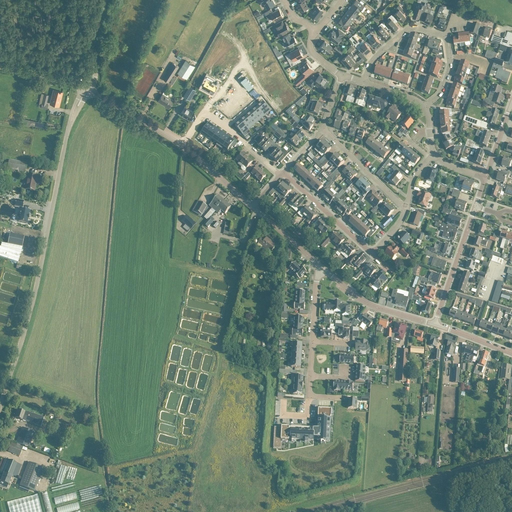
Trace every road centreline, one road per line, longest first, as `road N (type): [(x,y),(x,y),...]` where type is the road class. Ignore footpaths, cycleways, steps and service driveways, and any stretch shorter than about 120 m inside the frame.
road 1 (unclassified): [(0,406),(67,123),(87,89)]
road 2 (tertiary): [(434,324),(367,303),(323,269)]
road 3 (residential): [(434,324),(475,207)]
road 4 (residential): [(372,254),(283,173)]
